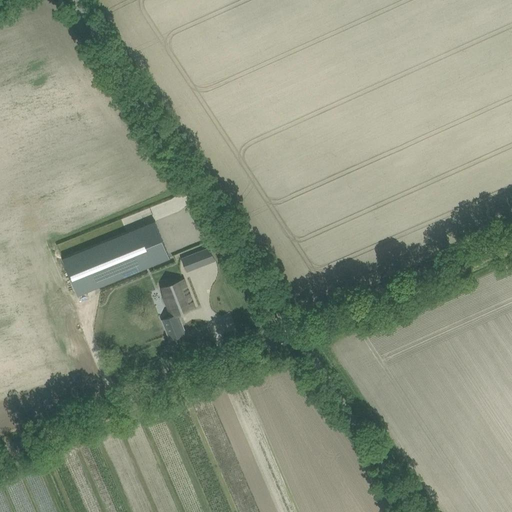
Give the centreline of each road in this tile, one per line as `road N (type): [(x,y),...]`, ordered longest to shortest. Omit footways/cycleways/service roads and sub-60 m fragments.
road 1 (unclassified): [(295,334),(75,0)]
road 2 (unclassified): [(0,450),(295,334)]
road 3 (unclassified): [(295,334),(511,241)]
road 4 (unclassified): [(414,511),(295,334)]
